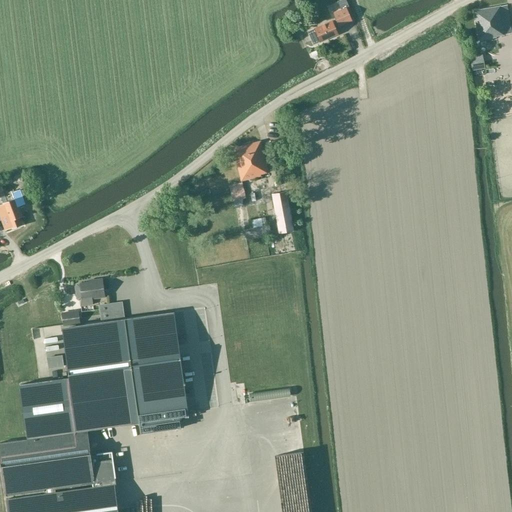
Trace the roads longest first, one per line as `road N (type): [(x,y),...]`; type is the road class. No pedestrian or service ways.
road 1 (unclassified): [(0,277),(182,175),(267,109),(466,0)]
road 2 (unknown): [(127,208),(156,294),(195,293),(211,303),(227,412),(206,455),(133,479)]
